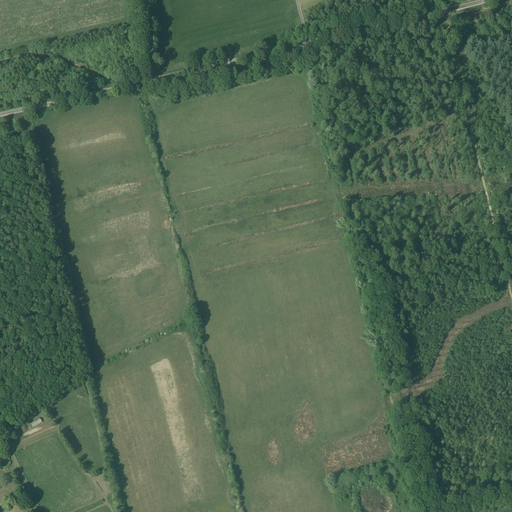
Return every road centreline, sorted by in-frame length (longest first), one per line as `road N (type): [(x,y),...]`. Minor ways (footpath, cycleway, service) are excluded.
road 1 (unclassified): [(151,80),(494,0)]
road 2 (unclassified): [(0,114),(151,80)]
